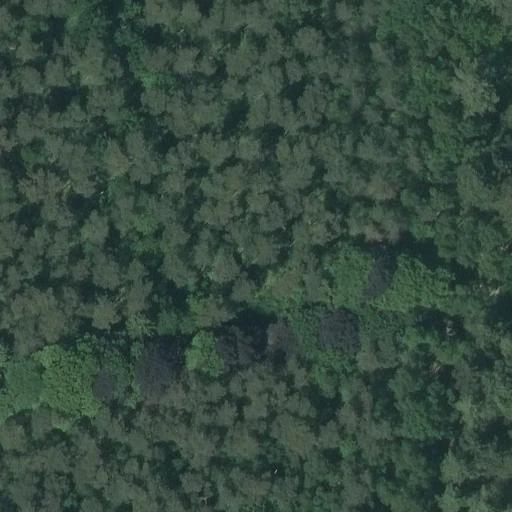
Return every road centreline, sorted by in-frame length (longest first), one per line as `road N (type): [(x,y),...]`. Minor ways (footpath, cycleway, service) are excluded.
road 1 (track): [(440,298),(16,377),(0,451)]
road 2 (track): [(436,0),(440,298)]
road 3 (track): [(438,511),(440,298)]
